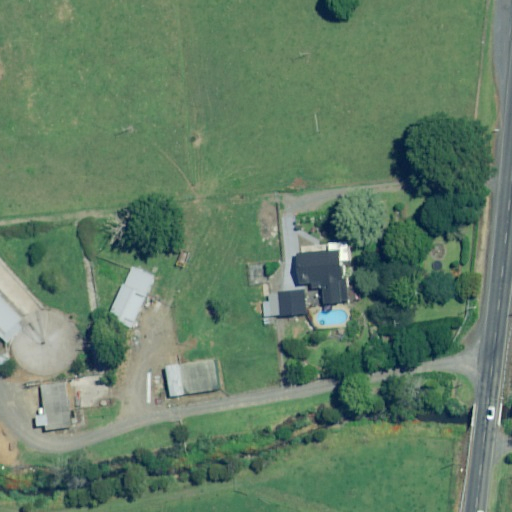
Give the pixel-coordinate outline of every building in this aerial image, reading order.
[(332,244),(333,253),(323,254),(322,246),(302,248),(305,285),(315,285),(316,290),(327,289),(328,304),(346,303),(344,280),(349,280),(348,262),(354,262),(352,243),(332,244)] [(161,278),(136,266),(111,318),(136,330),(161,278)] [(266,303),(266,317),(310,315),(308,290),(271,292),(272,303),(266,303)] [(25,319),(0,292),(0,333),(10,344),(26,330),(20,324),(25,319)] [(219,361),(182,367),(186,396),(223,391),(219,361)] [(46,386),(48,409),(43,409),(43,416),(40,417),(41,427),(50,427),(51,431),(76,429),(71,383),(46,386)]
